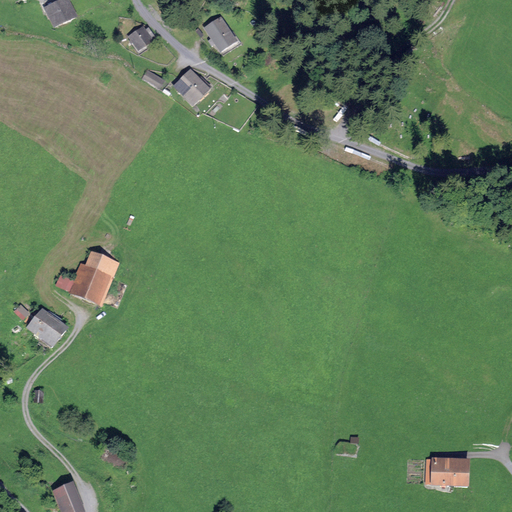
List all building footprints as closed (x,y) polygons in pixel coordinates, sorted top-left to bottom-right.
[(69,0),(61,0),(44,8),(53,28),(78,17),(69,0)] [(221,17),(203,29),(221,53),(238,42),(221,17)] [(143,27),(127,37),(137,52),(154,40),(152,38),(154,36),(148,27),(145,30),(143,27)] [(146,70),(141,79),(161,90),(166,82),(146,70)] [(190,74),(183,81),(200,99),(208,92),(190,74)] [(193,106),(200,99),(183,81),(176,89),(193,106)] [(60,276),(56,286),(71,293),(70,294),(102,307),(120,263),(91,251),(86,265),(80,264),(74,281),(60,276)] [(69,328),(43,308),(26,329),(53,349),(69,328)] [(431,485),(431,486),(469,488),(470,460),(432,458),(432,460),(426,460),(425,485),(431,485)] [(62,511),(85,511),(73,482),(52,491),(62,511)]
